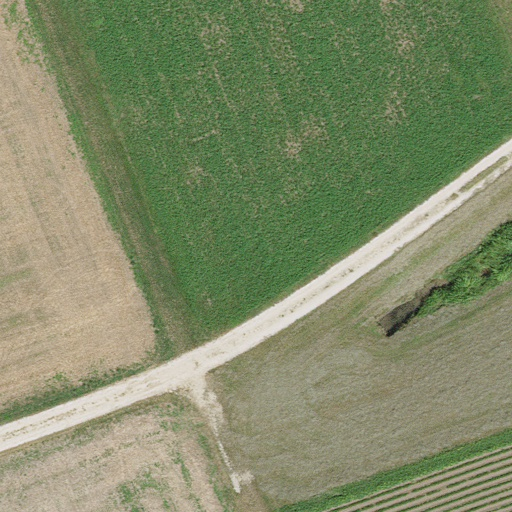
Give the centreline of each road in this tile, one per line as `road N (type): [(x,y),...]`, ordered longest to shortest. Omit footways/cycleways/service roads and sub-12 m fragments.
road 1 (track): [(511,151),(187,363),(0,428)]
road 2 (track): [(187,363),(248,511)]
